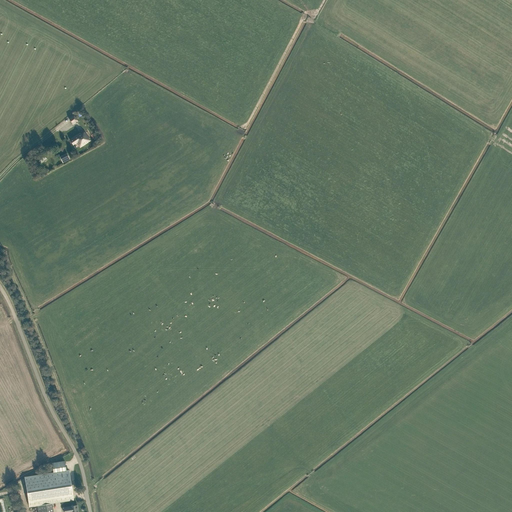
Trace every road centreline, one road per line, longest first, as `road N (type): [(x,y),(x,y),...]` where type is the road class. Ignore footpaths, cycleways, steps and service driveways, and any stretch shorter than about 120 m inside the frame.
road 1 (unclassified): [(91,511),(73,448),(0,287)]
road 2 (track): [(322,0),(316,12),(304,13),(247,125)]
